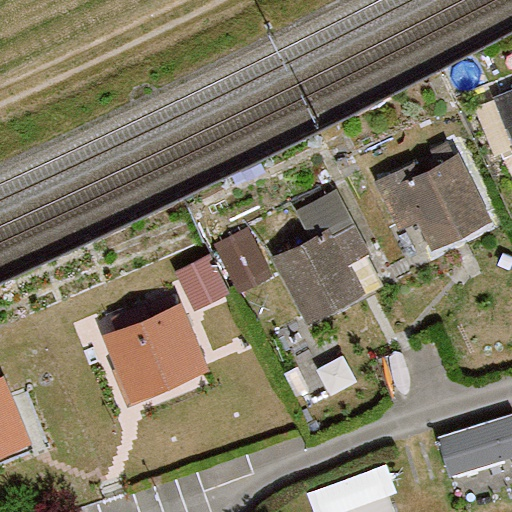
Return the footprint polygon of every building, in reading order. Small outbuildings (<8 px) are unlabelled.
[(408,185),(434,243),(479,223),(454,165),(408,185)] [(370,250),(340,187),(294,208),(307,235),(273,251),(307,323),(358,298),(341,263),(370,250)] [(189,292),(274,278),(267,235),(182,249),(189,292)] [(97,334),(126,404),(205,372),(177,302),(97,334)] [(0,381),(0,457),(30,446),(5,380),(0,381)] [(511,407),(437,433),(451,473),(511,452),(511,407)] [(387,459),(305,490),(312,511),(334,511),(397,488),(387,459)]
